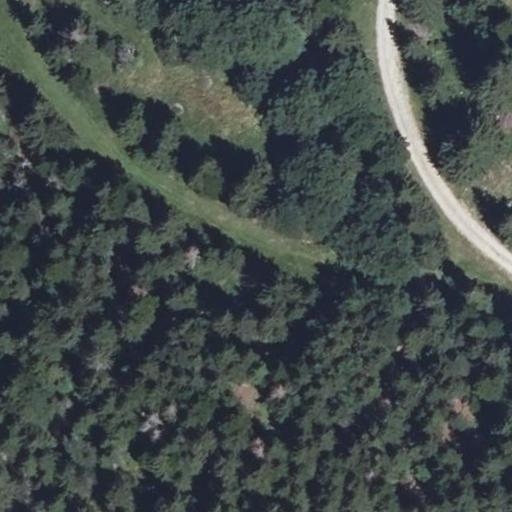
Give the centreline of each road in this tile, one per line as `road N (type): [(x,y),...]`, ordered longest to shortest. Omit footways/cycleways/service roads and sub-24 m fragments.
road 1 (track): [(22,0),(38,63),(145,169),(357,269),(427,267),(453,256),(474,233)]
road 2 (track): [(474,233),(428,173),(402,111),(390,0)]
